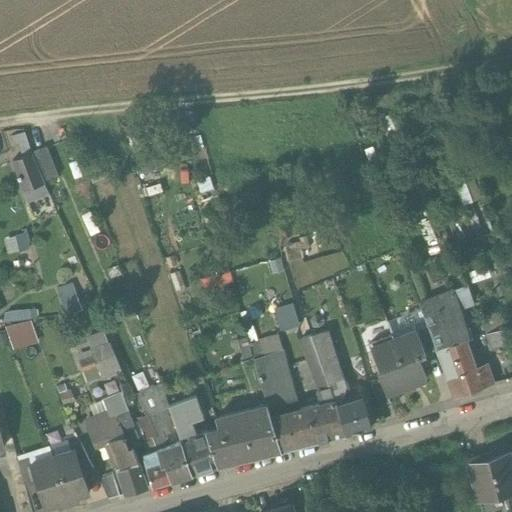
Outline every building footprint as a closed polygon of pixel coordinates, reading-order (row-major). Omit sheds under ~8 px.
[(49,195),(32,156),(12,163),(26,203),(49,195)] [(455,180),(463,205),(484,198),(476,173),(455,180)] [(31,231),(7,236),(10,252),(34,247),(31,231)] [(86,309),(82,284),(62,287),(66,312),(86,309)] [(472,304),(466,287),(453,292),(458,309),(460,309),(472,304)] [(460,309),(458,309),(453,292),(419,305),(425,320),(435,351),(455,400),(493,386),(487,369),(476,373),(466,342),(469,341),(460,309)] [(299,301),(278,306),(283,329),(305,324),(299,301)] [(9,326),(15,347),(41,340),(35,319),(9,326)] [(79,352),(90,383),(125,370),(110,327),(90,334),(94,347),(79,352)] [(414,328),(392,337),(401,361),(396,363),(407,392),(413,390),(412,387),(426,381),(418,359),(425,357),(416,333),(414,328)] [(511,360),(511,359),(502,331),(493,333),(491,328),(487,330),(486,331),(491,348),(492,348),(498,365),(511,360)] [(435,353),(427,329),(416,333),(425,357),(435,353)] [(349,392),(346,393),(339,372),(338,366),(327,332),(312,336),(335,402),(346,436),(372,428),(362,396),(351,399),(349,392)] [(266,336),(267,350),(285,349),(284,334),(266,336)] [(392,337),(370,345),(372,350),(371,350),(379,372),(377,372),(380,381),(386,397),(387,396),(401,391),(402,394),(407,392),(396,363),(401,361),(392,337)] [(335,402),(289,414),(286,400),(295,398),(283,351),(264,357),(260,341),(249,344),(253,361),(259,381),(267,408),(281,452),(346,436),(335,402)] [(386,397),(380,381),(371,385),(378,409),(390,404),(387,396),(386,397)] [(181,443),(171,447),(167,435),(169,435),(160,410),(150,389),(138,395),(147,417),(155,437),(153,438),(161,464),(165,463),(171,482),(193,475),(181,443)] [(168,406),(181,443),(195,437),(192,423),(204,418),(195,397),(168,406)] [(267,408),(216,420),(219,430),(228,465),(281,452),(267,408)] [(138,463),(132,447),(141,443),(132,420),(118,425),(113,411),(100,417),(100,419),(85,424),(92,443),(97,441),(99,447),(110,443),(120,469),(115,471),(125,497),(148,489),(138,463)] [(219,430),(195,437),(181,443),(193,475),(218,467),(228,465),(219,430)] [(165,463),(161,464),(153,438),(149,439),(145,440),(146,455),(143,456),(153,488),(171,482),(165,463)] [(93,470),(81,445),(71,448),(73,452),(80,473),(82,472),(82,473),(93,470)] [(80,473),(73,452),(53,459),(68,502),(89,495),(82,473),(82,472),(80,473)] [(511,471),(508,456),(470,467),(479,501),(511,491),(511,471)] [(29,458),(18,462),(25,489),(36,485),(30,466),(31,465),(29,458)] [(31,465),(30,466),(36,485),(44,509),(68,502),(53,459),(31,465)] [(111,475),(101,479),(104,485),(105,485),(108,501),(119,498),(111,475)]
